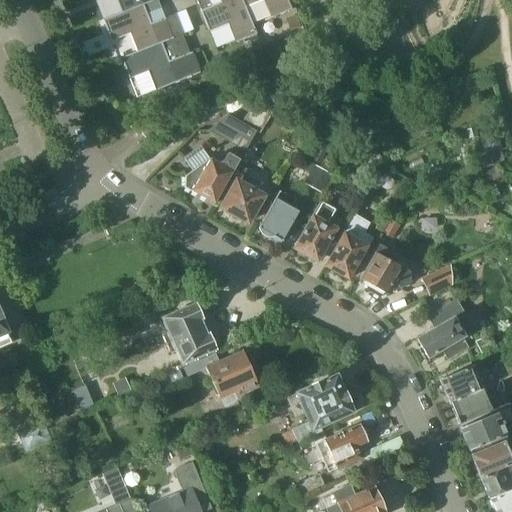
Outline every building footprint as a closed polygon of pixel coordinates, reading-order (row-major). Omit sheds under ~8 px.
[(93,0),(94,2),(98,0),(116,0),(122,13),(155,0),(93,0)] [(110,41),(130,33),(137,52),(138,52),(160,43),(161,44),(183,35),(175,14),(150,25),(146,15),(160,9),(156,0),(155,0),(122,13),(102,21),(110,41)] [(236,43),(256,35),(244,6),(241,0),(217,0),(219,3),(211,7),(208,0),(195,0),(200,11),(199,11),(207,31),(227,23),(236,43)] [(241,0),(244,6),(259,0),(263,0),(271,18),(291,10),(286,0),(241,0)] [(160,43),(138,52),(137,52),(120,59),(128,79),(148,71),(156,91),(199,74),(191,53),(168,62),(161,44),(160,43)] [(226,116),(207,132),(244,153),(256,133),(259,135),(272,114),(254,103),(241,124),(226,116)] [(319,166),(335,135),(322,128),(306,160),(319,166)] [(186,177),(184,188),(214,205),(228,180),(239,161),(227,155),(224,160),(217,165),(208,160),(201,166),(196,173),(193,172),(186,177)] [(248,223),(266,191),(242,177),(245,172),(236,167),(228,180),(235,184),(221,208),(223,209),(221,213),(230,219),(233,214),(248,223)] [(279,192),(258,228),(261,230),(262,234),(266,237),(270,236),(281,242),(298,213),(289,208),(293,200),(279,192)] [(316,262),(334,231),(326,226),(329,219),(314,211),(293,249),(316,262)] [(391,221),(382,236),(392,241),(400,226),(391,221)] [(325,266),(347,278),(369,240),(359,235),(355,243),(342,236),(325,266)] [(374,255),(360,280),(365,283),(367,291),(379,297),(386,294),(392,283),(400,287),(409,283),(406,273),(374,255)] [(429,299),(451,288),(450,265),(420,280),(429,299)] [(160,337),(164,345),(203,327),(193,305),(161,320),(167,333),(160,337)] [(473,331),(461,312),(415,340),(427,358),(473,331)] [(0,349),(9,345),(5,336),(7,336),(0,318),(0,349)] [(127,334),(131,343),(147,336),(142,327),(127,334)] [(180,364),(213,350),(203,327),(164,345),(168,354),(174,351),(180,364)] [(478,352),(489,347),(490,347),(487,338),(474,343),(478,352)] [(181,369),(185,378),(205,369),(219,401),(241,391),(242,395),(257,388),(242,352),(217,363),(213,354),(181,369)] [(481,389),(501,381),(511,376),(511,364),(496,370),(495,367),(476,375),(472,367),(439,380),(449,403),(481,389)] [(164,388),(183,380),(179,372),(161,380),(164,388)] [(335,376),(295,394),(295,396),(285,400),(293,418),(303,413),(307,423),(291,431),(296,444),(320,433),(318,428),(352,412),(335,376)] [(490,411),(481,389),(449,403),(457,424),(490,411)] [(469,450),(506,435),(501,424),(511,419),(511,416),(509,408),(460,429),(469,450)] [(365,442),(358,426),(315,445),(328,473),(360,459),(354,447),(365,442)] [(511,437),(470,454),(479,477),(511,462),(511,437)] [(297,444),(286,449),(289,458),(301,452),(297,444)] [(511,462),(479,477),(488,499),(511,488),(511,462)] [(195,473),(191,463),(176,469),(174,474),(182,494),(149,508),(150,511),(208,511),(211,511),(195,473)] [(124,491),(117,473),(101,479),(108,497),(124,491)] [(319,475),(296,486),(301,497),(324,487),(319,475)] [(335,494),(340,505),(329,509),(330,511),(383,511),(374,490),(355,498),(350,488),(335,494)] [(511,511),(511,488),(488,499),(493,511),(511,511)] [(133,511),(129,501),(117,506),(105,511),(133,511)]
